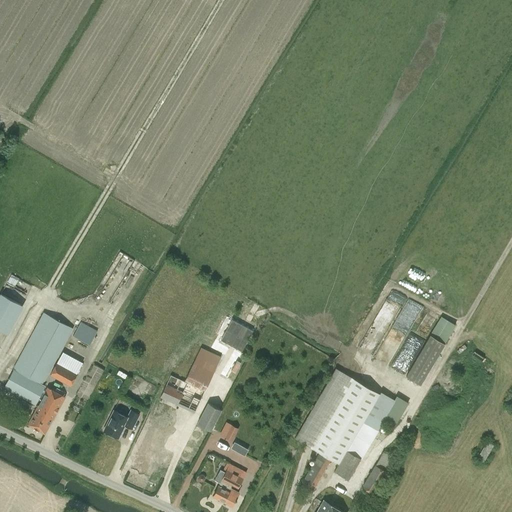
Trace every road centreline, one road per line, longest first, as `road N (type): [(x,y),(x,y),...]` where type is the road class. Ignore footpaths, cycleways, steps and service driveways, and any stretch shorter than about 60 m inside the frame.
road 1 (track): [(0,372),(216,0)]
road 2 (track): [(352,511),(353,486),(409,420),(511,232)]
road 3 (unclassified): [(171,511),(0,431)]
